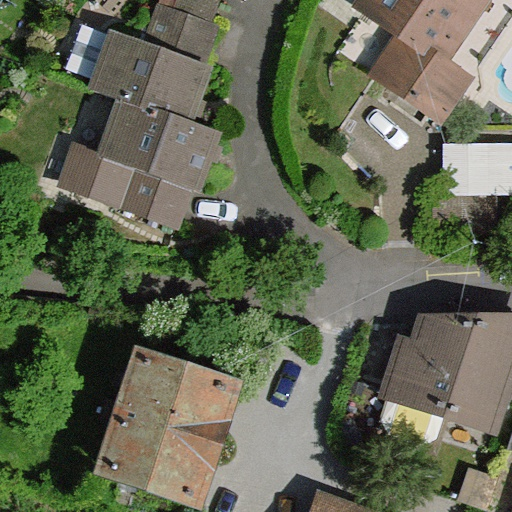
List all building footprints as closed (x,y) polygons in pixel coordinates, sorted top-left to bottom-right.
[(485,0),(357,0),(352,8),(395,36),(369,76),(438,121),(466,79),(443,64),(485,0)] [(175,236),(204,142),(181,125),(209,34),(111,4),(51,199),(175,236)] [(511,190),(511,138),(453,139),(454,190),(511,190)] [(511,390),(511,326),(398,329),(376,401),(497,442),(511,390)] [(115,362),(78,486),(155,511),(185,511),(223,395),(115,362)] [(511,511),(511,477),(494,471),(475,511),(478,511),(511,511)]
